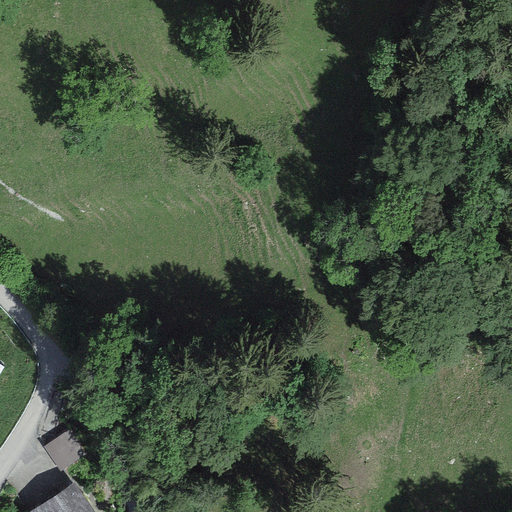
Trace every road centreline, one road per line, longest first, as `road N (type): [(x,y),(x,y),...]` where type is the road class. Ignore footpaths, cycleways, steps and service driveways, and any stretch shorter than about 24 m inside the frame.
road 1 (residential): [(48,349),(88,405),(130,511)]
road 2 (residential): [(48,349),(27,427),(0,469)]
